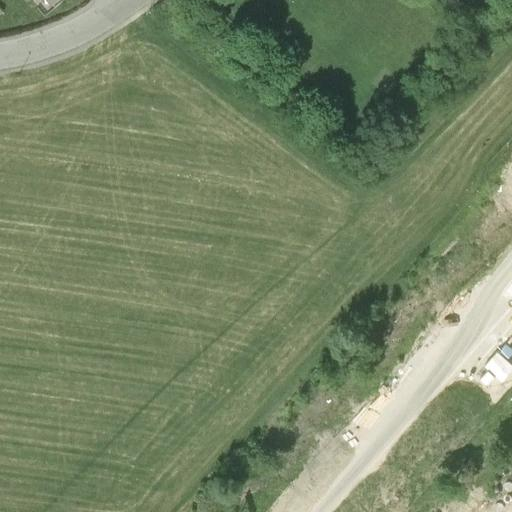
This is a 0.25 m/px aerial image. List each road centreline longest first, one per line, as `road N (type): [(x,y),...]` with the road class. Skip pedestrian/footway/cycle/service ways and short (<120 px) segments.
road 1 (motorway): [(511,283),(308,511)]
road 2 (motorway): [(365,511),(511,345)]
road 3 (residential): [(126,0),(55,41),(0,54)]
